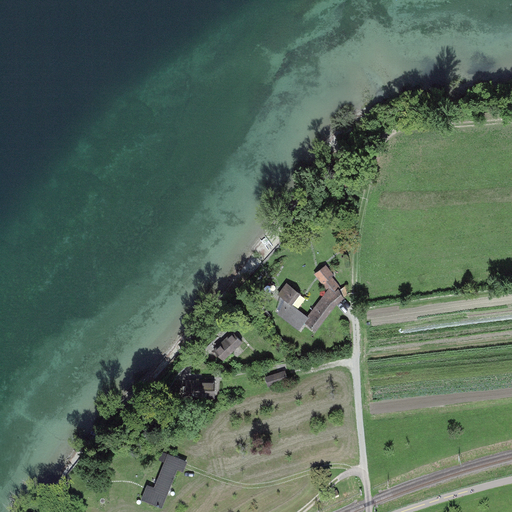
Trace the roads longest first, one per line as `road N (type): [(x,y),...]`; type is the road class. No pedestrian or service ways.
road 1 (track): [(187,466),(244,486),(328,466),(354,471)]
road 2 (track): [(355,310),(362,472)]
